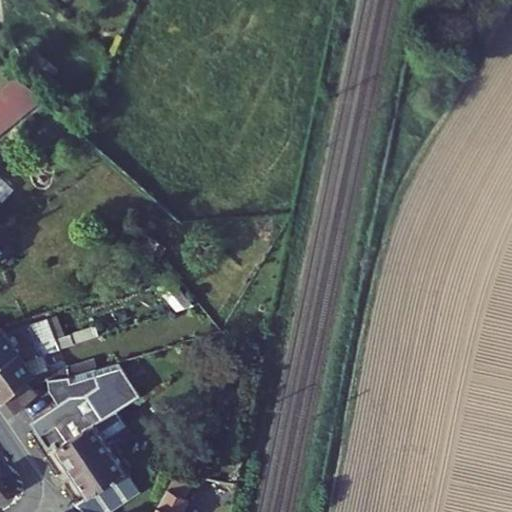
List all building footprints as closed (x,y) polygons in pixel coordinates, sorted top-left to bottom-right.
[(0,132),(43,100),(20,79),(0,95),(0,132)] [(171,278),(159,286),(178,310),(194,304),(171,278)] [(27,358),(44,354),(77,343),(74,334),(59,339),(51,318),(9,334),(4,328),(2,329),(0,329),(0,366),(21,351),(27,358)] [(99,368),(95,359),(50,372),(44,354),(27,358),(21,351),(0,366),(0,397),(4,403),(8,400),(29,382),(73,377),(99,368)] [(38,392),(29,382),(8,400),(16,414),(38,392)] [(92,494),(78,503),(87,511),(156,511),(157,511),(97,423),(103,417),(89,395),(71,395),(32,422),(50,447),(57,442),(92,494)] [(179,471),(157,511),(156,511),(182,511),(191,497),(186,496),(198,477),(179,471)] [(237,485),(209,478),(205,496),(234,502),(237,485)] [(0,499),(9,495),(0,480),(0,499)]
